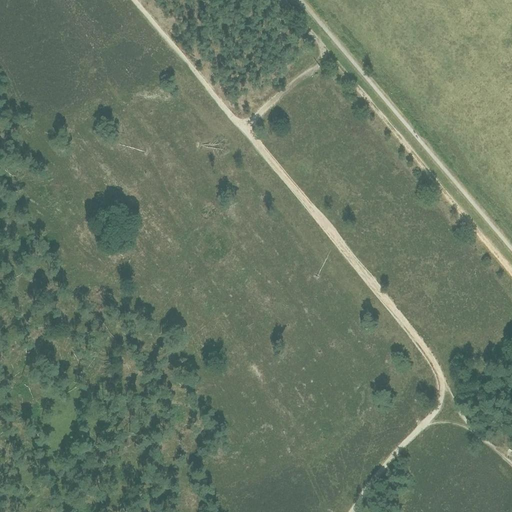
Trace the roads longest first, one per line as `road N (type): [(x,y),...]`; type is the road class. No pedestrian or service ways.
road 1 (track): [(427,421),(443,399),(443,375),(242,129),(335,40)]
road 2 (track): [(283,0),(511,274)]
road 3 (track): [(242,129),(134,0)]
